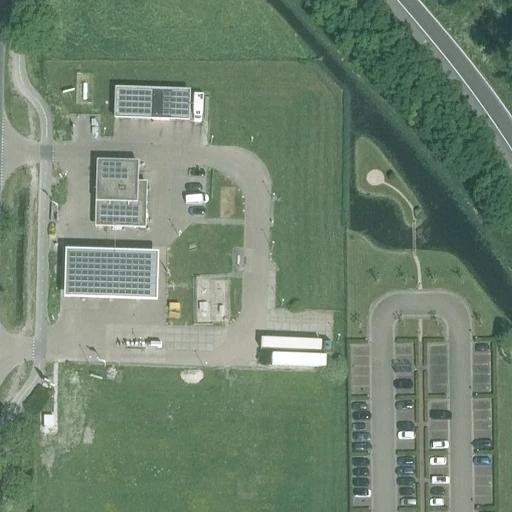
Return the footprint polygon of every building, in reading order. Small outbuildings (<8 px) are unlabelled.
[(150,121),(151,92),(116,91),(115,120),(150,121)] [(151,92),(150,121),(169,121),(169,93),(151,92)] [(191,93),(169,93),(169,121),(191,121),(191,93)] [(97,164),(97,184),(96,204),(95,229),(144,230),(145,184),(139,184),(139,165),(97,164)] [(78,257),(63,257),(62,305),(76,305),(156,307),(157,259),(78,257)] [(254,336),(255,357),(287,356),(287,336),(254,336)] [(333,358),(333,347),(322,347),(322,338),(293,338),(292,357),(333,358)]
